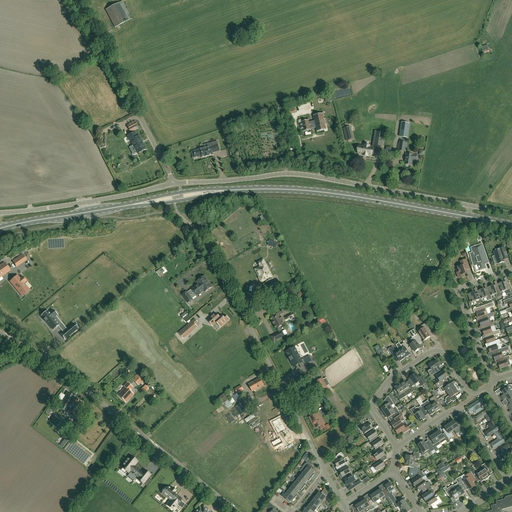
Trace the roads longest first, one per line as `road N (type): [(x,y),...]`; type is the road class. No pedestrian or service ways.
road 1 (unclassified): [(511,213),(314,176),(173,183)]
road 2 (unclassified): [(236,511),(0,329)]
road 3 (primary): [(511,225),(337,194),(234,189)]
road 4 (unclassified): [(309,440),(201,234),(176,210)]
road 5 (residential): [(396,447),(370,405),(388,379),(436,350),(468,391),(486,386)]
road 6 (unclassified): [(173,183),(78,0)]
road 7 (unclassified): [(173,183),(0,212)]
road 8 (primary): [(124,205),(0,228)]
